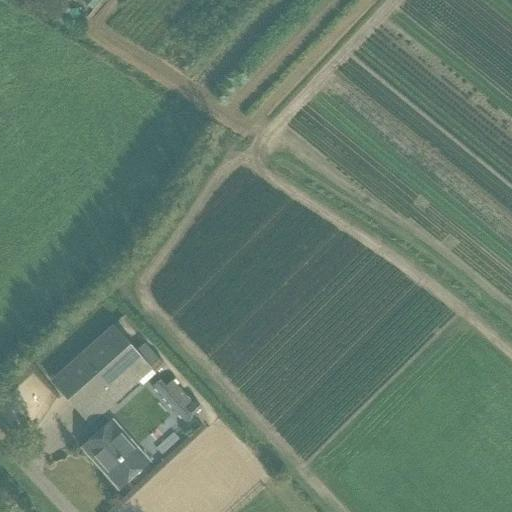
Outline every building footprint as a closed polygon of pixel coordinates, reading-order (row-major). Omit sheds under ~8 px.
[(53,0),(46,0),(44,4),(66,16),(70,10),(53,0)] [(90,425),(104,412),(151,371),(112,327),(51,382),(90,425)] [(153,371),(161,363),(144,344),(136,352),(153,371)] [(161,380),(151,388),(183,422),(181,424),(190,433),(200,424),(192,416),(195,413),(201,407),(195,400),(192,403),(171,381),(166,386),(162,382),(161,380)] [(118,490),(133,477),(149,463),(112,421),(101,431),(86,445),(108,469),(103,473),(118,490)]
